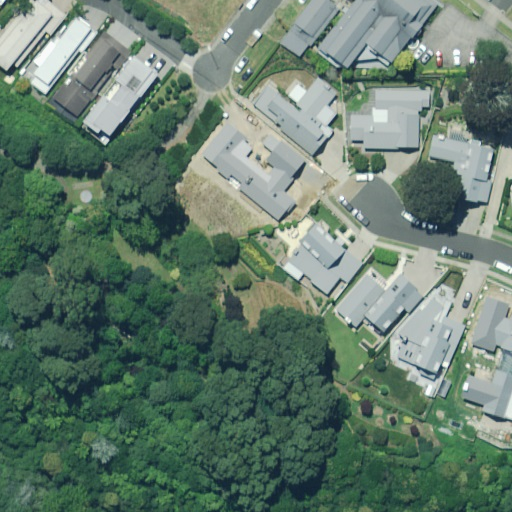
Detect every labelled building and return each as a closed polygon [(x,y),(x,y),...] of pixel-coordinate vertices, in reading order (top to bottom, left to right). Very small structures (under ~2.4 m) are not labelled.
[(68,16),(48,0),(36,0),(21,19),(22,20),(0,47),(0,62),(9,70),(17,61),(21,64),(35,47),(37,49),(50,33),(53,35),(68,16)] [(340,11),(326,0),(311,0),(293,25),(316,42),(340,11)] [(437,7),(427,0),(352,0),(312,55),(346,74),(351,68),(364,51),(389,69),(409,42),(413,44),(437,7)] [(78,18),(35,73),(39,76),(33,84),(46,94),(82,49),(84,51),(98,34),(78,18)] [(315,42),(294,27),(281,45),(300,59),(308,46),(311,48),(315,42)] [(74,119),(130,48),(106,29),(50,101),(74,119)] [(131,111),(137,116),(162,85),(156,80),(159,76),(134,56),(116,79),(124,85),(112,100),(106,95),(85,122),(99,133),(103,128),(112,136),(131,111)] [(310,90),(302,83),(291,97),(304,108),(301,112),(270,85),(254,104),(275,122),(312,154),(328,135),(324,132),(350,103),(320,78),(310,90)] [(376,89),(375,108),(375,114),(351,113),(350,140),(364,141),(364,148),(420,150),(421,110),(430,110),(430,90),(376,89)] [(451,137),(434,134),(430,156),(462,162),(465,144),(451,141),(451,137)] [(489,181),(494,151),(468,146),(459,196),(490,202),(494,182),(489,181)] [(303,250),(284,271),(297,283),(304,276),(326,297),(341,281),(346,286),(362,269),(317,227),(299,246),(303,250)] [(367,274),(337,311),(358,328),(365,320),(373,327),(381,333),(401,308),(408,313),(421,297),(398,277),(387,290),(367,274)] [(399,328),(395,339),(402,341),(395,360),(413,367),(434,375),(438,367),(445,370),(461,329),(441,322),(445,310),(427,303),(399,328)] [(511,312),(509,321),(485,312),(476,336),(511,349),(511,375),(497,371),(493,384),(469,376),(461,396),(486,405),(483,412),(506,420),(507,417),(511,418),(511,312)]
